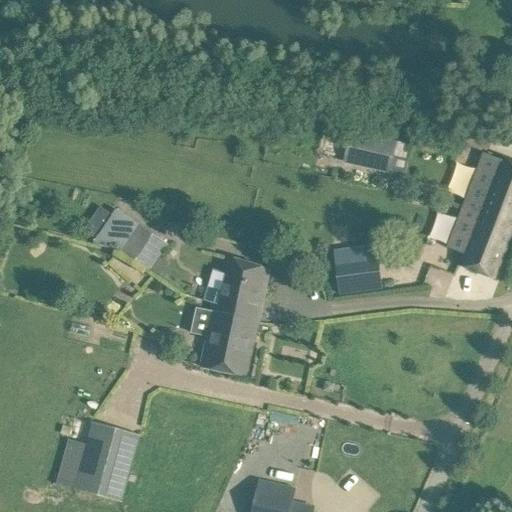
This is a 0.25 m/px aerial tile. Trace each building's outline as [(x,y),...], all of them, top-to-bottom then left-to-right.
[(311,148),(312,128),(300,128),(300,147),(311,148)] [(351,133),(345,160),(390,171),(397,144),(351,133)] [(414,136),(411,149),(435,153),(438,140),(414,136)] [(462,207),(466,209),(462,218),(459,217),(447,247),(462,253),(457,264),(495,279),(511,235),(511,161),(499,156),(498,158),(487,154),(481,169),(477,168),(462,207)] [(88,221),(99,226),(107,209),(96,204),(88,221)] [(104,226),(92,243),(109,248),(122,252),(150,270),(166,246),(125,216),(116,209),(104,226)] [(408,262),(427,268),(435,245),(415,238),(408,262)] [(350,255),(335,257),(340,294),(382,288),(379,261),(351,264),(350,255)] [(213,269),(207,287),(220,290),(216,303),(214,309),(259,319),(265,292),(269,270),(250,266),(228,261),(225,273),(213,269)] [(196,311),(191,334),(206,337),(200,367),(227,373),(247,377),(258,323),(259,319),(214,309),(214,311),(197,308),(196,311)] [(140,435),(93,422),(74,490),(121,503),(140,435)] [(291,511),(296,489),(259,480),(251,511),(291,511)]
